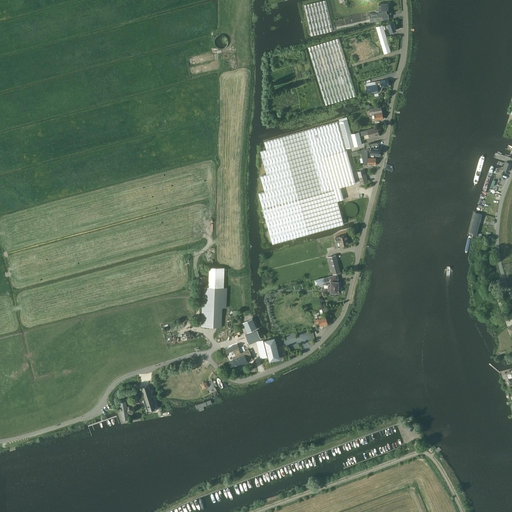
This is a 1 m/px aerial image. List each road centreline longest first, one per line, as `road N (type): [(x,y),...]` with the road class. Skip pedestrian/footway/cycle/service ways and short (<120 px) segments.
road 1 (residential): [(153,367),(201,354),(241,381),(302,356),(335,324),(387,139),(403,0)]
road 2 (unclassified): [(0,441),(93,412),(119,379),(153,367)]
road 3 (unclassified): [(511,297),(496,244),(511,174)]
